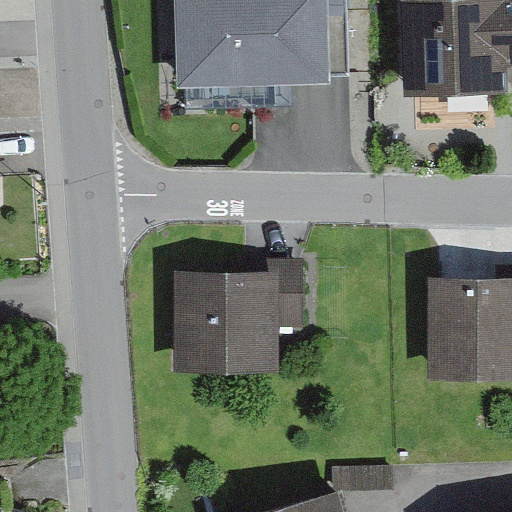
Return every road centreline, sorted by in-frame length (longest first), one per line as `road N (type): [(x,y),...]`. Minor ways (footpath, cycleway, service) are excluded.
road 1 (residential): [(511,202),(88,196)]
road 2 (residential): [(88,196),(112,511)]
road 3 (residential): [(75,0),(88,196)]
